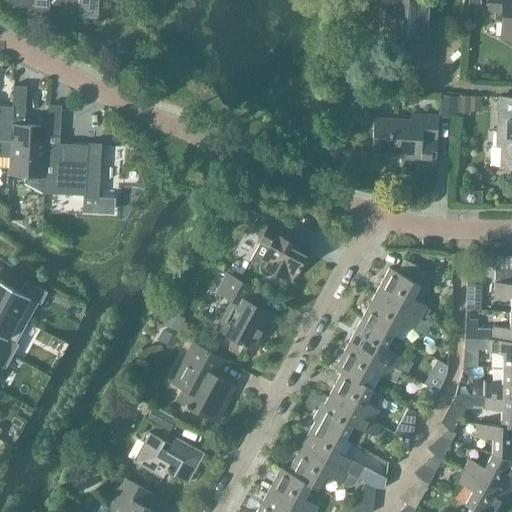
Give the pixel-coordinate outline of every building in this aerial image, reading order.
[(8,0),(8,6),(22,7),(22,14),(49,16),(50,5),(79,7),(79,18),(98,19),(99,0),(8,0)] [(382,0),(381,33),(402,35),(401,64),(432,66),(434,36),(429,36),(431,0),(382,0)] [(468,0),(468,9),(479,9),(479,0),(468,0)] [(511,0),(489,0),(489,9),(495,9),(495,21),(502,21),(502,38),(511,38),(511,0)] [(14,86),(13,107),(12,118),(25,119),(26,87),(14,86)] [(442,95),(441,113),(458,114),(459,96),(442,95)] [(460,96),(459,110),(469,111),(469,106),(480,107),(481,97),(460,96)] [(493,132),(492,146),(508,147),(508,167),(511,167),(511,98),(500,98),(499,115),(504,115),(503,133),(493,132)] [(49,105),(48,126),(47,138),(59,138),(60,106),(49,105)] [(0,156),(10,157),(12,118),(13,107),(0,106),(0,156)] [(401,162),(435,164),(436,141),(437,115),(412,114),(412,120),(375,118),(373,152),(402,154),(401,162)] [(10,157),(9,174),(25,175),(24,183),(44,194),(47,138),(48,126),(25,124),(25,119),(12,118),(10,157)] [(59,138),(47,138),(44,194),(82,196),(81,198),(96,199),(96,198),(99,146),(59,144),(59,138)] [(140,173),(133,174),(136,186),(143,184),(144,184),(141,173),(140,173)] [(463,191),(462,204),(479,205),(480,192),(463,191)] [(237,192),(231,202),(263,220),(268,209),(237,192)] [(96,199),(95,214),(113,215),(114,199),(96,198),(96,199)] [(261,241),(251,258),(261,264),(260,266),(260,268),(260,271),(261,273),(262,274),(264,276),(266,277),(268,278),(270,277),(273,277),(275,275),(276,273),(291,281),(297,270),(298,271),(300,267),(299,266),(301,261),(307,264),(311,257),(312,255),(287,241),(293,230),(273,220),(270,226),(267,225),(265,225),(263,226),(261,227),(259,229),(258,231),(258,233),(258,236),(259,238),(260,240),(261,241)] [(389,268),(375,293),(421,318),(427,307),(413,299),(427,272),(405,260),(398,272),(389,268)] [(511,296),(511,312),(511,311),(511,268),(496,268),(495,296),(511,296)] [(218,330),(256,350),(266,333),(269,335),(278,318),(249,302),(256,289),(228,275),(218,292),(233,301),(218,330)] [(0,280),(0,307),(27,323),(38,303),(41,304),(47,292),(26,280),(20,291),(0,280)] [(375,293),(362,318),(393,335),(400,322),(415,330),(421,318),(375,293)] [(467,297),(466,310),(478,310),(480,311),(481,298),(467,297)] [(0,307),(0,349),(12,356),(19,344),(16,343),(27,323),(0,307)] [(466,310),(466,324),(478,324),(478,310),(466,310)] [(493,327),(493,339),(511,339),(511,311),(511,312),(510,327),(493,327)] [(171,312),(164,326),(178,334),(186,320),(171,312)] [(362,318),(348,344),(394,368),(401,372),(407,375),(413,364),(400,357),(386,349),(393,335),(362,318)] [(430,323),(421,318),(415,330),(423,335),(430,323)] [(163,331),(158,341),(172,348),(177,338),(163,331)] [(487,349),(487,339),(465,339),(465,349),(487,349)] [(503,353),(503,368),(511,368),(511,339),(493,339),(487,339),(487,349),(486,353),(503,353)] [(225,360),(193,343),(184,359),(183,358),(170,381),(184,389),(178,400),(217,421),(229,398),(223,395),(229,384),(216,377),(225,360)] [(343,353),(334,369),(341,373),(366,386),(366,385),(373,372),(388,380),(388,379),(395,383),(401,372),(394,368),(348,344),(343,353)] [(0,372),(3,366),(6,368),(12,356),(0,349),(0,372)] [(485,383),(485,396),(511,397),(511,368),(503,368),(502,384),(485,383)] [(341,373),(328,397),(374,422),(380,411),(366,403),(373,389),(366,385),(366,386),(341,373)] [(473,379),(472,394),(482,395),(483,379),(473,379)] [(428,389),(423,398),(429,402),(435,393),(428,389)] [(456,396),(453,400),(466,407),(472,396),(456,396)] [(501,410),(501,425),(511,425),(511,397),(485,396),(484,409),(501,410)] [(328,397),(314,422),(346,439),(353,426),(367,434),(373,437),(376,436),(381,426),(374,422),(328,397)] [(441,423),(448,431),(452,433),(466,407),(453,400),(441,423)] [(147,419),(169,431),(176,419),(153,407),(147,419)] [(394,434),(402,438),(413,439),(416,413),(408,408),(394,434)] [(314,422),(300,447),(346,472),(359,478),(365,467),(353,460),(345,456),(352,443),(346,439),(314,422)] [(492,438),(492,453),(511,459),(511,425),(501,425),(476,424),(476,438),(492,438)] [(427,447),(434,454),(442,459),(455,434),(452,433),(448,431),(427,447)] [(149,432),(133,462),(162,478),(166,471),(188,482),(204,453),(175,437),(171,444),(149,432)] [(300,447),(287,472),(311,485),(311,486),(318,490),(326,476),(340,483),(346,472),(300,447)] [(469,459),(463,471),(509,495),(511,490),(511,459),(492,453),(484,467),(469,459)] [(414,471),(422,479),(429,483),(442,459),(434,454),(414,471)] [(280,467),(266,493),(300,511),(315,511),(318,507),(304,499),(311,486),(311,485),(287,472),(280,467)] [(464,504),(471,507),(479,511),(500,511),(509,495),(463,471),(457,482),(472,490),(464,504)] [(155,494),(122,476),(114,491),(117,493),(106,511),(154,511),(147,508),(155,494)] [(401,497),(408,505),(416,509),(429,483),(422,479),(401,497)] [(367,484),(354,508),(360,511),(372,511),(375,488),(367,484)] [(300,511),(266,493),(255,511),(300,511)]
